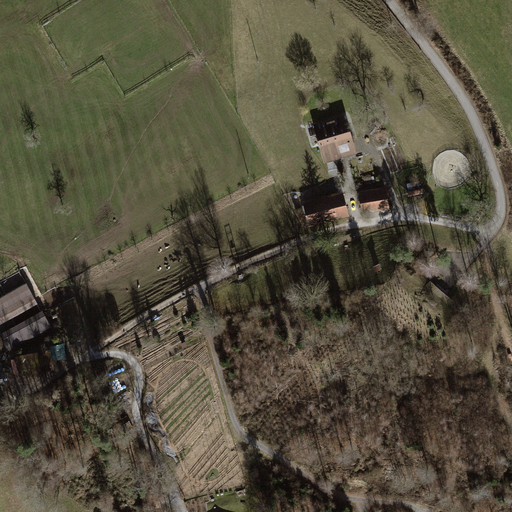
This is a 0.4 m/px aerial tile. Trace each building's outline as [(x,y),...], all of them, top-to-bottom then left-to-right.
[(351,120),(318,128),(327,165),(359,157),(351,120)] [(390,190),(363,194),(366,215),(393,211),(390,190)] [(347,195),(306,204),(311,229),(353,220),(347,195)] [(452,300),(430,281),(424,289),(446,308),(452,300)] [(26,283),(0,296),(0,323),(37,303),(26,283)] [(51,327),(42,310),(0,332),(0,333),(9,350),(51,327)] [(51,349),(16,353),(19,374),(53,370),(51,349)]
